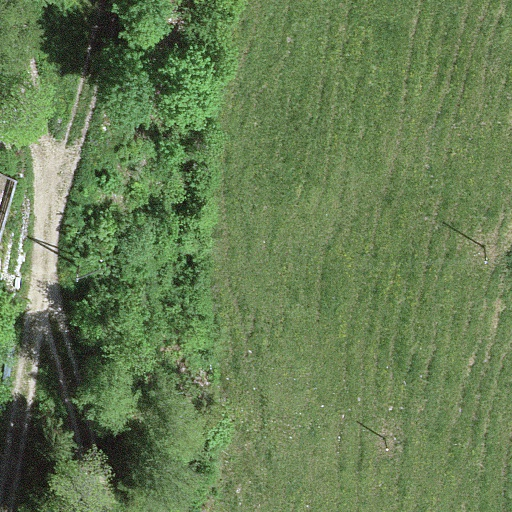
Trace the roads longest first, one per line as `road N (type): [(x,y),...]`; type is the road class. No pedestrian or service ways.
road 1 (track): [(111,0),(45,262),(5,511)]
road 2 (track): [(104,511),(45,262),(6,0)]
